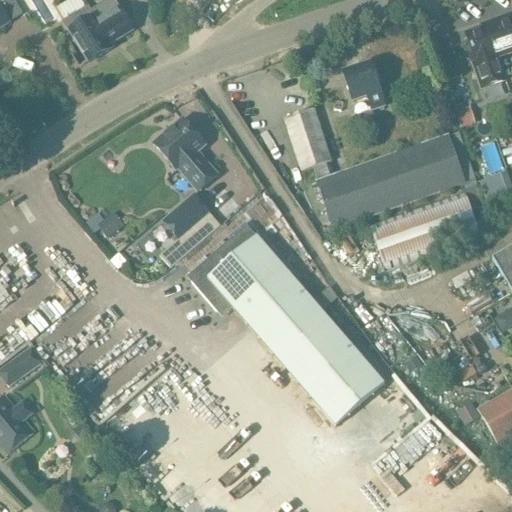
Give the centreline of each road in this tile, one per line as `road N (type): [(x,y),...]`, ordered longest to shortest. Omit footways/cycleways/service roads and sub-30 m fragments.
road 1 (unclassified): [(0,177),(124,98),(237,47)]
road 2 (unclassified): [(237,47),(384,0)]
